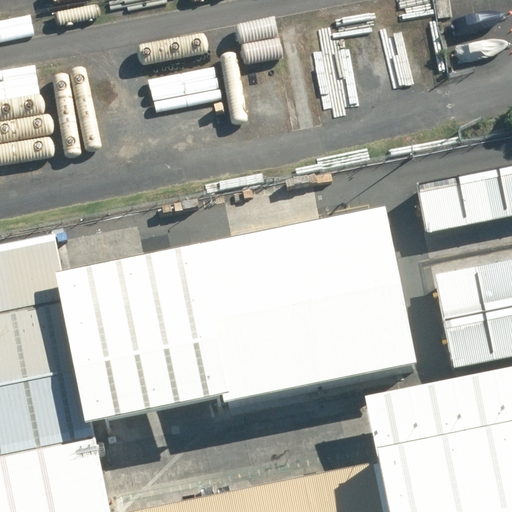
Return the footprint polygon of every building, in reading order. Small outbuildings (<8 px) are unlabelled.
[(511,175),(422,193),(432,242),(511,226),(511,175)] [(109,433),(419,372),(389,219),(79,280),(109,433)] [(0,511),(391,511),(382,464),(142,511),(117,511),(62,238),(0,250),(0,511)] [(511,266),(440,282),(460,378),(511,366),(511,266)] [(382,464),(391,511),(511,511),(511,373),(369,404),(382,464)]
